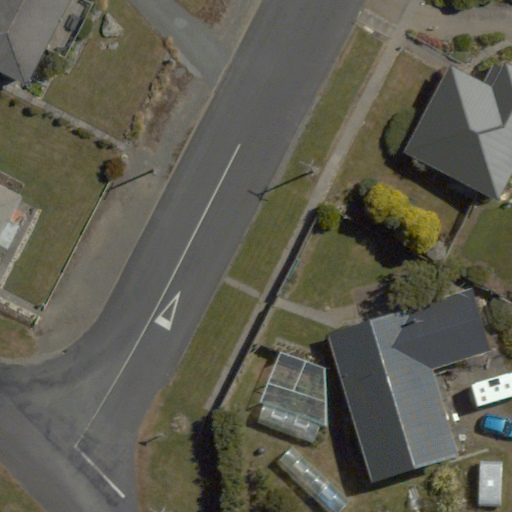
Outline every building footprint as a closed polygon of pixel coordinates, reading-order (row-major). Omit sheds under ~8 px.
[(0,0),(0,75),(48,101),(101,0),(0,0)] [(511,203),(511,174),(438,136),(383,243),(469,288),(511,203)] [(0,255),(28,206),(0,190),(0,255)] [(436,362),(332,407),(354,511),(439,511),(428,455),(484,423),(436,362)] [(502,511),(503,467),(480,467),(478,511),(502,511)]
